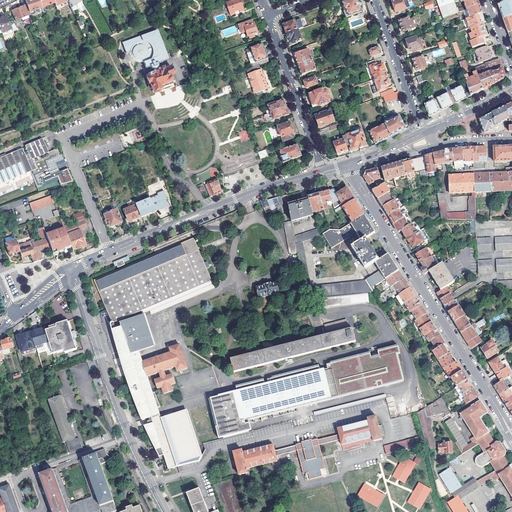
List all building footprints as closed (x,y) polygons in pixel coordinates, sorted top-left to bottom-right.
[(39,0),(25,0),(31,12),(42,8),(39,0)] [(67,0),(68,1),(73,12),(78,10),(78,9),(83,5),(80,1),(79,0),(67,0)] [(240,10),(241,13),(246,11),(241,0),(232,0),(227,2),(232,16),(237,14),(236,12),(240,10)] [(347,11),(349,17),(362,13),(357,0),(351,0),(343,3),(345,12),(347,11)] [(397,13),(406,10),(402,0),(400,0),(393,3),(397,13)] [(440,0),(437,1),(443,18),(446,17),(457,14),(458,13),(457,12),(453,0),(440,0)] [(468,0),(464,2),(467,10),(480,5),(479,3),(477,0),(468,0)] [(501,12),(503,20),(511,17),(511,0),(502,0),(504,4),(502,4),(498,6),(501,12)] [(16,20),(29,14),(26,5),(12,10),(16,20)] [(470,18),(483,14),(481,10),(480,5),(467,10),(470,18)] [(466,20),(469,29),(482,24),(486,23),(483,16),(483,14),(470,18),(466,20)] [(6,15),(0,17),(0,28),(0,29),(4,36),(13,32),(6,15)] [(511,17),(503,20),(504,22),(508,34),(511,32),(511,17)] [(400,22),(403,32),(413,29),(412,29),(417,27),(414,18),(409,20),(409,19),(400,22)] [(239,25),(241,30),(241,29),(243,34),(247,32),(249,37),(250,37),(250,39),(255,37),(254,35),(258,34),(254,24),(252,20),(239,25)] [(288,24),(284,25),(287,34),(298,30),(295,22),(290,23),(288,23),(288,24)] [(487,36),(482,24),(469,29),(470,30),(471,30),(475,40),(487,36)] [(144,61),(143,62),(145,67),(149,66),(150,67),(151,68),(153,69),(154,69),(155,71),(148,73),(149,76),(147,77),(150,87),(152,87),(153,91),(154,90),(155,92),(160,91),(159,89),(166,86),(176,82),(171,67),(164,69),(164,68),(157,70),(157,68),(157,67),(158,66),(158,64),(162,63),(161,61),(168,59),(158,30),(122,42),(126,53),(131,52),(130,51),(133,50),(133,51),(133,52),(133,53),(133,55),(133,56),(134,57),(134,58),(135,59),(136,59),(137,60),(138,60),(139,60),(140,60),(141,60),(144,59),(144,61)] [(287,34),(290,43),(291,42),(293,46),(298,44),(298,43),(302,41),(298,30),(287,34)] [(332,38),(325,40),(328,48),(334,45),(332,38)] [(407,42),(410,52),(416,50),(417,52),(423,49),(420,39),(416,40),(416,38),(407,42)] [(457,58),(461,57),(459,53),(454,40),(452,41),(457,58)] [(263,45),(247,50),(253,68),(259,66),(269,63),(263,45)] [(375,61),(382,58),(378,47),(369,50),(371,58),(373,57),(375,61)] [(487,48),(476,52),(480,64),(491,59),(487,48)] [(133,51),(133,50),(130,51),(131,52),(131,54),(131,56),(131,57),(132,58),(132,59),(133,60),(135,61),(136,62),(137,62),(139,62),(140,62),(143,62),(144,61),(144,59),(141,60),(140,60),(139,60),(138,60),(137,60),(136,59),(135,59),(134,58),(134,57),(133,56),(133,55),(133,53),(133,52),(133,51)] [(309,50),(294,55),(298,66),(313,61),(309,50)] [(382,58),(375,61),(366,64),(368,68),(370,67),(377,65),(378,68),(381,67),(380,64),(387,62),(385,57),(382,58)] [(414,61),(417,71),(427,68),(425,63),(429,62),(430,60),(429,58),(428,57),(423,58),(423,57),(414,61)] [(499,60),(486,65),(488,71),(501,66),(500,63),(499,60)] [(298,66),(302,76),(316,71),(313,61),(298,66)] [(465,61),(459,63),(463,73),(469,71),(465,61)] [(377,65),(370,67),(374,80),(387,76),(383,66),(381,67),(378,68),(377,65)] [(486,65),(475,69),(482,90),(489,87),(492,86),(493,85),(489,73),(488,71),(486,65)] [(247,70),(255,94),(268,89),(259,66),(253,68),(247,70)] [(469,71),(463,73),(470,93),(471,96),(476,94),(482,90),(475,69),(469,71)] [(505,76),(503,70),(494,73),(493,72),(489,73),(493,85),(495,84),(503,80),(505,76)] [(426,75),(419,77),(422,83),(428,81),(426,75)] [(391,86),(387,76),(374,80),(377,87),(372,89),(374,95),(386,91),(385,88),(391,86)] [(304,82),(307,89),(319,85),(316,78),(304,82)] [(462,86),(447,93),(453,105),(457,103),(466,99),(465,95),(462,86)] [(310,95),(314,106),(318,105),(319,107),(329,104),(329,101),(331,101),(328,93),(325,93),(324,90),(310,95)] [(394,93),(387,96),(384,97),(386,104),(400,98),(398,92),(394,93)] [(447,93),(434,100),(441,112),(442,111),(453,105),(447,93)] [(430,117),(441,112),(434,100),(433,96),(429,98),(430,102),(425,105),(430,117)] [(284,100),(269,106),(271,113),(287,108),(284,100)] [(496,125),(497,125),(501,123),(503,121),(504,123),(509,120),(509,116),(506,106),(494,112),(490,114),(483,118),(479,120),(484,133),(485,133),(495,128),(494,126),(495,126),(496,125)] [(271,113),(269,114),(270,117),(272,116),(274,120),(289,115),(287,108),(271,113)] [(320,127),(330,124),(334,122),(330,111),(316,116),(316,118),(320,127)] [(385,125),(391,137),(406,130),(399,117),(395,120),(393,117),(385,121),(387,124),(385,125)] [(331,126),(330,124),(320,127),(316,118),(314,119),(318,130),(331,126)] [(276,128),(281,143),(292,139),(291,135),(294,134),(290,123),(289,123),(288,120),(273,124),(274,129),(276,128)] [(370,133),(376,145),(377,145),(389,138),(391,137),(385,125),(376,130),(375,128),(370,130),(371,132),(370,133)] [(360,152),(366,150),(365,148),(366,147),(364,141),(365,141),(362,131),(361,129),(352,132),(353,134),(343,138),(344,140),(345,144),(346,144),(348,147),(350,146),(352,152),(359,149),(360,152)] [(140,130),(133,133),(137,142),(144,139),(140,130)] [(246,130),(238,133),(242,142),(250,138),(246,130)] [(46,148),(44,142),(42,138),(25,145),(28,151),(24,152),(22,148),(0,157),(0,184),(30,171),(35,169),(31,159),(48,153),(48,152),(46,148)] [(345,144),(344,140),(333,143),(337,155),(348,152),(345,144)] [(278,152),(282,164),(302,157),(297,145),(278,152)] [(511,146),(504,147),(494,147),(495,162),(511,161),(511,146)] [(464,149),(462,149),(464,171),(471,170),(471,174),(474,174),(474,169),(474,162),(473,148),(467,149),(464,149)] [(480,148),(473,148),(474,162),(478,162),(478,165),(485,164),(485,161),(487,161),(487,160),(486,148),(480,148)] [(456,150),(452,150),(455,163),(455,172),(464,171),(462,149),(460,149),(458,150),(456,150)] [(455,163),(452,150),(451,151),(444,152),(446,164),(455,163)] [(258,153),(261,160),(268,157),(265,151),(258,153)] [(436,154),(434,154),(436,172),(443,171),(442,165),(446,164),(444,152),(442,153),(436,154)] [(31,175),(37,190),(46,186),(43,178),(50,175),(60,172),(57,164),(64,161),(62,154),(44,161),(47,168),(31,175)] [(436,172),(434,154),(424,157),(412,160),(415,171),(415,173),(419,172),(426,171),(428,170),(428,174),(436,172)] [(402,162),(405,174),(415,171),(412,160),(410,161),(403,162),(402,162)] [(395,164),(390,166),(394,179),(406,175),(405,174),(402,162),(395,164)] [(383,167),(381,168),(384,177),(385,181),(394,179),(390,166),(388,166),(383,167)] [(363,177),(368,185),(374,182),(373,181),(384,177),(381,168),(376,169),(365,172),(364,174),(363,177)] [(492,173),(490,173),(490,183),(490,191),(511,190),(511,168),(506,168),(506,172),(501,173),(492,173)] [(474,174),(475,184),(490,183),(490,173),(482,173),(474,174)] [(449,176),(450,194),(472,192),(475,192),(475,184),(474,174),(471,174),(449,176)] [(205,186),(210,197),(211,197),(222,192),(218,180),(205,186)] [(490,183),(475,184),(475,192),(490,191),(490,183)] [(376,198),(377,200),(389,192),(387,189),(385,185),(384,184),(372,191),(376,198)] [(332,201),(332,204),(334,203),(337,201),(339,204),(341,203),(344,207),(355,201),(354,199),(347,188),(342,191),(337,195),(336,193),(334,191),(334,190),(329,191),(332,201)] [(319,194),(322,204),(324,203),(327,202),(332,201),(329,191),(319,194)] [(151,200),(155,212),(170,206),(164,192),(158,194),(159,196),(151,200)] [(381,206),(382,208),(394,200),(389,192),(377,200),(381,206)] [(313,213),(323,210),(319,193),(308,196),(309,198),(313,213)] [(135,201),(142,217),(155,212),(151,200),(149,195),(135,201)] [(29,204),(32,211),(54,204),(51,196),(29,204)] [(260,201),(267,213),(273,210),(271,205),(274,204),(273,203),(278,202),(279,205),(284,204),(282,196),(267,200),(266,199),(260,201)] [(292,221),(313,215),(313,213),(309,198),(289,204),(292,221)] [(124,211),(129,222),(142,217),(135,201),(134,200),(127,203),(129,208),(124,211)] [(387,215),(388,216),(398,209),(400,208),(394,200),(382,208),(387,215)] [(344,207),(343,208),(352,223),(364,216),(359,208),(355,201),(344,207)] [(447,214),(445,204),(439,205),(441,219),(472,220),(476,220),(476,212),(469,213),(447,214)] [(389,218),(393,225),(404,218),(405,217),(403,213),(401,214),(400,213),(401,213),(398,209),(388,216),(389,218)] [(105,220),(108,227),(111,226),(111,228),(123,222),(117,210),(105,215),(106,220),(105,220)] [(71,246),(73,251),(86,246),(79,230),(87,227),(81,212),(71,216),(75,225),(77,231),(67,236),(71,246)] [(370,303),(369,293),(374,292),(376,292),(373,287),(385,280),(399,271),(394,264),(388,254),(378,260),(369,244),(365,239),(375,233),(369,223),(364,216),(352,223),(340,230),(329,230),(322,234),(331,248),(355,233),(357,232),(362,241),(361,242),(353,246),(359,256),(358,256),(360,259),(361,259),(366,268),(374,263),(376,262),(381,271),(379,272),(366,281),(313,287),(311,284),(303,241),(296,244),(297,252),(306,299),(319,298),(320,308),(370,303)] [(394,226),(398,233),(401,231),(409,226),(404,218),(393,225),(394,226)] [(63,220),(61,221),(63,227),(67,236),(77,231),(75,225),(66,228),(63,220)] [(511,227),(511,220),(476,220),(477,228),(495,227),(495,228),(511,227)] [(284,223),(290,254),(297,252),(296,244),(295,236),(292,222),(284,223)] [(407,239),(418,232),(421,230),(418,226),(415,228),(412,224),(409,226),(401,231),(406,239),(407,239)] [(45,233),(42,225),(37,227),(41,240),(34,242),(33,241),(30,241),(31,244),(30,245),(33,253),(30,254),(33,262),(37,261),(41,260),(38,251),(50,248),(45,233)] [(50,248),(52,253),(71,246),(67,236),(63,227),(45,233),(50,248)] [(303,241),(320,236),(317,228),(295,236),(296,244),(303,241)] [(420,235),(418,232),(407,239),(413,248),(416,246),(417,247),(421,244),(420,243),(427,239),(423,233),(420,235)] [(5,243),(9,254),(19,251),(17,246),(14,235),(5,238),(6,243),(5,243)] [(511,236),(496,237),(496,250),(511,249),(511,236)] [(477,238),(478,251),(492,250),(492,237),(477,238)] [(154,255),(96,279),(113,322),(114,322),(136,313),(212,281),(195,238),(154,255)] [(19,251),(23,264),(24,263),(23,260),(24,260),(23,256),(30,254),(33,253),(30,245),(31,244),(30,241),(17,246),(19,251)] [(426,249),(416,255),(418,259),(418,260),(420,263),(421,263),(431,257),(426,249)] [(130,255),(115,261),(116,266),(118,265),(118,263),(125,260),(126,262),(131,260),(130,255)] [(431,257),(421,263),(424,268),(421,269),(425,275),(429,272),(437,266),(431,257)] [(511,258),(496,259),(497,273),(511,272),(511,258)] [(478,260),(479,273),(493,273),(493,259),(478,260)] [(437,266),(429,272),(431,275),(440,290),(441,291),(447,288),(455,283),(442,263),(437,266)] [(399,271),(385,280),(391,288),(404,280),(403,278),(399,271)] [(391,288),(390,288),(392,292),(394,291),(397,296),(399,295),(410,288),(405,281),(404,280),(391,288)] [(154,346),(156,345),(147,317),(216,289),(212,281),(136,313),(138,316),(144,314),(154,346)] [(494,281),(494,285),(500,287),(511,291),(511,281),(498,282),(497,281),(494,281)] [(257,288),(260,297),(267,295),(268,296),(275,294),(274,293),(279,291),(276,283),(271,284),(271,282),(257,288)] [(410,288),(399,295),(404,304),(415,297),(413,293),(410,288)] [(441,291),(437,294),(437,295),(441,300),(450,294),(447,288),(441,291)] [(450,294),(441,300),(441,301),(444,306),(445,307),(454,301),(451,298),(450,294)] [(396,297),(401,306),(404,304),(399,295),(397,296),(396,297)] [(415,297),(404,304),(410,313),(412,312),(421,306),(418,301),(415,297)] [(454,301),(445,307),(448,312),(449,313),(458,307),(454,301)] [(421,306),(412,312),(417,320),(426,315),(424,311),(421,306)] [(458,307),(449,313),(454,322),(455,323),(465,316),(459,307),(458,307)] [(389,314),(394,322),(397,321),(392,312),(389,314)] [(139,414),(141,419),(151,416),(152,418),(153,422),(144,425),(158,455),(162,454),(163,457),(167,468),(200,456),(194,435),(185,409),(173,413),(160,417),(160,415),(158,411),(157,407),(160,406),(154,392),(153,392),(147,376),(159,372),(161,378),(154,381),(157,389),(162,387),(164,394),(173,391),(170,384),(175,383),(172,375),(165,377),(163,371),(170,369),(176,367),(177,371),(187,368),(179,345),(170,348),(171,352),(142,362),(139,351),(154,346),(144,314),(138,316),(121,322),(121,324),(122,326),(116,328),(113,329),(117,347),(121,362),(125,374),(130,389),(134,400),(139,412),(139,414)] [(417,320),(416,321),(420,329),(431,323),(430,320),(426,315),(417,320)] [(465,316),(455,323),(458,328),(461,333),(471,327),(467,321),(469,320),(467,315),(465,316)] [(285,345),(230,359),(234,373),(269,363),(291,358),(356,342),(352,328),(349,329),(347,319),(324,325),(327,335),(320,337),(285,345)] [(468,344),(471,349),(482,343),(474,331),(486,324),(484,320),(471,327),(461,333),(466,341),(468,344)] [(68,321),(45,329),(49,341),(50,344),(54,356),(77,349),(77,348),(75,342),(73,336),(71,330),(68,322),(68,321)] [(431,323),(420,329),(425,336),(426,335),(435,329),(434,328),(431,323)] [(45,328),(32,333),(36,346),(49,341),(45,329),(45,328)] [(428,340),(430,342),(432,341),(440,336),(439,334),(435,329),(426,335),(428,340)] [(18,337),(23,352),(37,347),(36,346),(32,333),(32,332),(18,337)] [(440,337),(440,336),(432,341),(437,349),(443,345),(445,344),(440,337)] [(1,342),(5,354),(15,352),(11,338),(6,340),(1,342)] [(481,349),(488,359),(499,352),(494,345),(492,341),(487,344),(487,345),(481,349)] [(437,349),(433,351),(438,360),(448,354),(444,346),(443,345),(437,349)] [(247,419),(247,418),(404,379),(398,353),(402,352),(400,346),(379,351),(380,355),(376,356),(372,357),(371,353),(328,363),(329,367),(326,368),(324,368),(322,369),(321,365),(270,377),(270,380),(267,381),(266,378),(239,385),(239,387),(213,394),(220,422),(218,422),(220,429),(221,433),(252,426),(251,418),(247,419)] [(37,347),(23,352),(24,355),(38,351),(37,349),(37,347)] [(448,354),(438,360),(444,369),(456,362),(451,354),(449,355),(449,354),(448,354)] [(489,363),(489,364),(496,375),(509,367),(506,360),(502,362),(501,363),(500,361),(498,358),(489,363)] [(456,362),(444,369),(450,379),(451,378),(462,372),(457,364),(456,362)] [(511,370),(509,367),(496,375),(501,382),(508,377),(511,376),(511,375),(511,370)] [(462,372),(451,378),(456,387),(458,386),(467,380),(463,373),(462,372)] [(501,382),(495,386),(496,389),(499,394),(500,395),(509,389),(507,386),(510,383),(508,380),(510,379),(508,377),(501,382)] [(467,380),(458,386),(463,394),(473,389),(472,387),(467,380)] [(511,387),(509,389),(500,395),(503,400),(504,401),(511,395),(511,387)] [(466,404),(478,397),(476,394),(473,389),(463,394),(460,396),(463,401),(464,400),(466,404)] [(71,452),(84,448),(80,437),(76,439),(76,438),(77,438),(61,395),(49,399),(65,442),(68,441),(68,442),(67,442),(71,452)] [(427,418),(429,417),(441,414),(443,416),(450,412),(441,398),(434,403),(436,406),(433,407),(432,404),(417,413),(427,450),(435,448),(429,426),(431,425),(430,422),(429,423),(427,418)] [(479,443),(484,452),(478,456),(476,457),(475,459),(475,461),(476,464),(477,466),(479,467),(482,467),(484,467),(491,462),(496,470),(498,474),(500,477),(511,496),(511,468),(511,466),(510,467),(503,456),(505,456),(505,452),(502,447),(500,444),(502,442),(503,438),(495,444),(489,433),(490,433),(487,428),(486,429),(479,418),(488,413),(481,401),(460,414),(474,436),(477,440),(479,443)] [(194,435),(200,456),(202,455),(187,409),(185,409),(194,435)] [(141,419),(144,425),(153,422),(152,418),(151,416),(141,419)] [(374,442),(382,439),(376,416),(368,418),(368,421),(338,429),(339,435),(341,440),(343,448),(373,441),(374,442)] [(234,452),(240,476),(248,474),(247,469),(278,462),(276,456),(297,451),(304,474),(308,473),(320,470),(325,469),(320,449),(319,445),(322,445),(341,440),(339,435),(318,440),(312,441),(311,440),(302,443),(302,444),(297,445),(297,446),(276,451),(274,445),(243,453),(242,450),(234,452)] [(456,442),(463,453),(479,443),(477,440),(474,436),(470,438),(472,441),(463,447),(458,441),(456,442)] [(437,444),(441,451),(447,448),(448,449),(454,446),(449,437),(443,440),(444,441),(437,444)] [(384,446),(386,454),(406,449),(421,446),(419,438),(384,446)] [(105,449),(95,453),(96,454),(84,459),(98,500),(94,501),(72,509),(70,505),(64,487),(60,489),(53,470),(40,474),(53,511),(99,511),(99,509),(101,508),(102,510),(103,510),(104,511),(113,511),(117,511),(101,466),(106,464),(107,463),(108,464),(112,458),(107,455),(105,449)] [(405,457),(393,476),(404,483),(416,464),(405,457)] [(93,497),(94,501),(98,500),(84,459),(80,460),(93,497)] [(57,468),(53,470),(60,489),(64,487),(57,468)] [(468,511),(460,498),(481,486),(480,485),(478,481),(476,478),(465,485),(457,473),(454,475),(449,468),(440,474),(452,493),(455,498),(449,502),(455,511),(468,511)] [(308,473),(310,480),(322,477),(320,470),(308,473)] [(478,481),(480,485),(494,477),(495,479),(500,477),(498,474),(496,470),(478,481)] [(358,495),(377,506),(383,495),(364,484),(358,495)] [(431,491),(420,484),(408,503),(419,510),(431,491)] [(19,511),(10,485),(9,485),(0,488),(0,490),(7,511),(19,511)] [(187,491),(193,511),(207,511),(200,487),(187,491)] [(93,497),(70,505),(72,509),(94,501),(93,497)]
